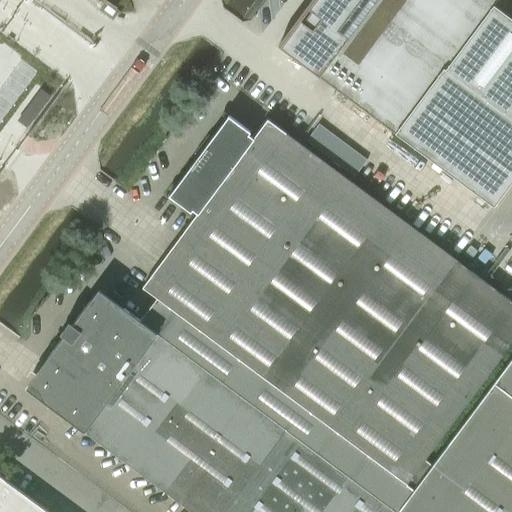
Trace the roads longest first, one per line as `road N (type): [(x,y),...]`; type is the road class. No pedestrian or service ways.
road 1 (unknown): [(245,52),(466,224),(498,235),(511,227)]
road 2 (unclassified): [(185,0),(0,245)]
